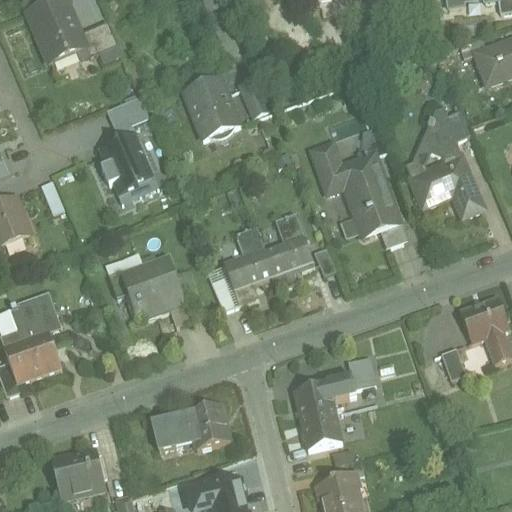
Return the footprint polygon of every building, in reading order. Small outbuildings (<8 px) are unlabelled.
[(511,0),(317,0),(318,5),(349,0),(350,6),(377,2),(378,8),(412,3),(411,0),(446,0),(449,15),(465,13),(463,0),(466,0),(470,0),(471,3),(484,1),(485,10),(499,8),(501,21),(511,19),(511,0)] [(66,3),(28,20),(50,71),(87,55),(88,55),(82,40),(66,3)] [(109,29),(82,40),(88,55),(87,55),(92,66),(93,66),(92,64),(119,52),(109,29)] [(487,57),(482,44),(460,52),(465,66),(477,62),(477,61),(487,57)] [(511,47),(487,57),(477,61),(477,62),(488,93),(511,84),(511,47)] [(222,85),(185,99),(204,148),(241,133),(222,85)] [(255,86),(241,92),(255,125),(270,119),(255,86)] [(436,117),(430,132),(433,134),(423,156),(444,165),(447,171),(411,186),(424,217),(457,204),(466,225),(485,217),(457,149),(446,124),(449,123),(445,113),(436,117)] [(364,118),(329,130),(334,144),(369,132),(364,118)] [(471,143),(460,118),(449,123),(446,124),(457,149),(471,143)] [(136,141),(117,149),(119,153),(101,161),(106,173),(103,175),(111,194),(115,192),(120,205),(126,202),(140,196),(138,192),(155,185),(136,141)] [(374,162),(341,174),(333,152),(315,159),(330,200),(348,193),(359,224),(361,223),(367,240),(381,235),(389,256),(406,250),(374,162)] [(44,192),(56,222),(68,218),(56,187),(44,192)] [(17,205),(0,211),(0,252),(1,254),(31,243),(17,205)] [(297,221),(277,228),(285,252),(266,259),(276,287),(280,298),(299,291),(295,281),(316,273),(297,221)] [(257,235),(238,242),(246,266),(227,273),(241,312),(260,305),(257,294),(276,287),(266,259),(257,235)] [(327,254),(315,259),(325,282),(337,277),(327,254)] [(169,262),(109,283),(118,306),(129,302),(138,328),(171,317),(177,334),(193,328),(169,262)] [(229,289),(214,294),(224,318),(237,314),(229,289)] [(49,299),(12,312),(24,347),(4,353),(9,369),(17,392),(19,391),(62,376),(49,340),(54,338),(51,328),(58,326),(49,299)] [(499,306),(483,311),(482,308),(475,311),(475,313),(461,318),(472,350),(486,345),(504,339),(510,337),(499,306)] [(511,360),(504,339),(486,345),(496,372),(511,365),(511,360)] [(457,356),(442,361),(453,386),(467,381),(457,356)] [(370,363),(349,368),(355,395),(376,390),(370,363)] [(9,369),(0,372),(0,380),(8,403),(22,398),(19,391),(17,392),(9,369)] [(351,383),(295,396),(302,428),(336,420),(333,407),(356,402),(351,383)] [(223,412),(189,420),(153,429),(160,458),(196,450),(198,457),(232,449),(223,412)] [(362,414),(339,419),(345,445),(368,440),(362,414)] [(336,420),(302,428),(309,457),(343,450),(336,420)] [(97,457),(54,467),(63,505),(106,496),(97,457)] [(362,467),(339,472),(342,485),(356,482),(357,484),(365,482),(362,467)] [(342,485),(317,491),(320,506),(324,506),(325,511),(363,511),(360,499),(357,500),(354,485),(357,484),(356,482),(342,485)] [(247,511),(241,485),(210,493),(210,495),(191,499),(194,511),(247,511)] [(134,511),(132,503),(119,506),(119,511),(134,511)]
